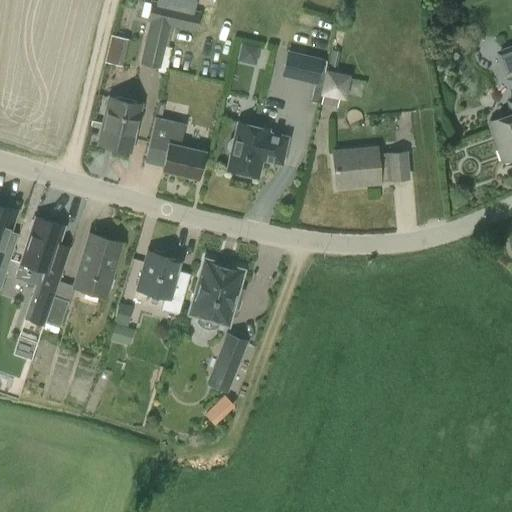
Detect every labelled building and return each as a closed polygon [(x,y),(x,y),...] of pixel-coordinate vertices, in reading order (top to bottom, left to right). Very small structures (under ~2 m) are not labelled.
[(150,20),(141,63),(158,66),(168,24),(194,29),(198,12),(193,11),(195,2),(185,0),(158,0),(158,3),(153,2),(149,19),(150,20)] [(349,19),(335,17),(332,30),(346,33),(349,19)] [(103,60),(117,63),(123,37),(109,34),(103,60)] [(253,92),(265,45),(243,39),(230,85),(253,92)] [(511,73),(511,48),(500,53),(507,75),(511,73)] [(320,59),(287,51),(282,75),(314,82),(320,59)] [(335,68),(338,53),(329,51),(326,66),(335,68)] [(351,74),(324,68),(318,96),(321,96),(319,104),(336,108),(338,99),(345,100),(351,74)] [(108,97),(98,144),(129,151),(140,104),(108,97)] [(511,99),(510,100),(511,106),(511,115),(491,123),(504,161),(511,157),(511,99)] [(197,178),(203,151),(179,145),(184,123),(160,118),(163,103),(157,102),(147,147),(166,151),(161,170),(197,178)] [(268,129),(237,122),(233,137),(230,139),(228,142),(227,146),(227,150),(230,154),(226,168),(257,176),(261,159),(266,156),(282,159),(287,136),(267,132),(268,129)] [(376,159),(375,148),(333,152),(335,186),(379,182),(378,174),(390,173),(390,179),(407,177),(405,152),(389,154),(389,158),(376,159)] [(0,282),(1,283),(13,247),(3,244),(14,210),(4,207),(5,204),(0,202),(0,282)] [(58,280),(59,281),(67,257),(55,253),(64,226),(34,216),(33,220),(31,220),(28,230),(29,231),(22,252),(14,278),(34,285),(23,318),(42,325),(44,320),(58,280)] [(89,233),(73,285),(59,281),(58,280),(44,320),(59,326),(67,301),(69,302),(73,288),(104,297),(120,243),(89,233)] [(135,290),(136,291),(163,298),(159,309),(177,314),(189,273),(177,270),(180,260),(163,255),(164,253),(152,249),(152,252),(146,250),(135,290)] [(241,290),(237,288),(242,270),(203,259),(188,313),(227,324),(232,306),(236,307),(241,290)] [(125,327),(131,307),(118,303),(111,323),(125,327)] [(246,342),(225,333),(206,383),(226,391),(246,342)] [(225,401),(209,417),(215,424),(231,408),(225,401)]
